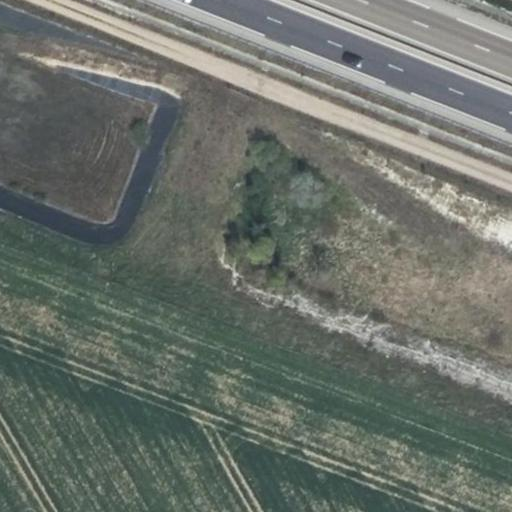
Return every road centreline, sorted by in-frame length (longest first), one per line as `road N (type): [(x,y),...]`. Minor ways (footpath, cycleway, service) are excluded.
road 1 (track): [(511,175),(66,0)]
road 2 (primary): [(223,0),(511,112)]
road 3 (primary): [(511,59),(360,0)]
